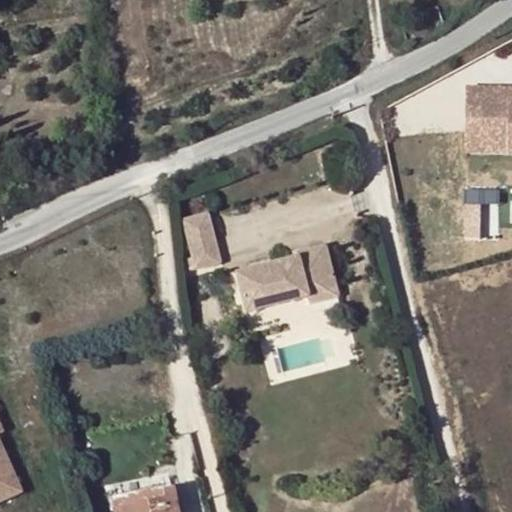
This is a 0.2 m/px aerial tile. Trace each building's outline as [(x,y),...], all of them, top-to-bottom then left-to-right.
[(511,152),(511,87),(466,87),(464,152),(511,152)] [(206,217),(183,223),(195,270),(218,263),(206,217)] [(232,277),(242,314),(306,298),(336,290),(325,246),(294,254),(296,260),(232,277)] [(336,290),(306,298),(308,308),(339,299),(336,290)] [(0,502),(21,493),(0,447),(0,434),(2,434),(0,428),(0,502)] [(153,501),(152,494),(151,489),(109,498),(112,511),(119,511),(119,508),(153,501)] [(177,511),(172,490),(152,494),(153,501),(119,508),(119,511),(177,511)]
